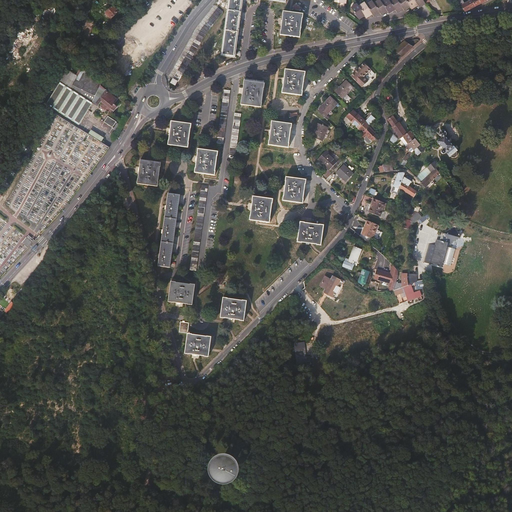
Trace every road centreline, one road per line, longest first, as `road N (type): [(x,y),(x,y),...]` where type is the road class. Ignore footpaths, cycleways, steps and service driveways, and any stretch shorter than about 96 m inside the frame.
road 1 (residential): [(164,316),(189,386),(339,236),(353,209)]
road 2 (track): [(240,511),(145,486),(168,329)]
road 3 (residential): [(353,209),(383,135),(376,96),(431,27)]
road 4 (residential): [(358,41),(317,91),(300,128),(308,170),(353,209)]
road 5 (track): [(511,350),(492,352),(455,333),(418,263),(423,235)]
road 6 (residential): [(117,157),(164,316)]
road 7 (secondary): [(0,291),(102,170)]
road 8 (residential): [(270,59),(269,11),(253,9),(245,66)]
